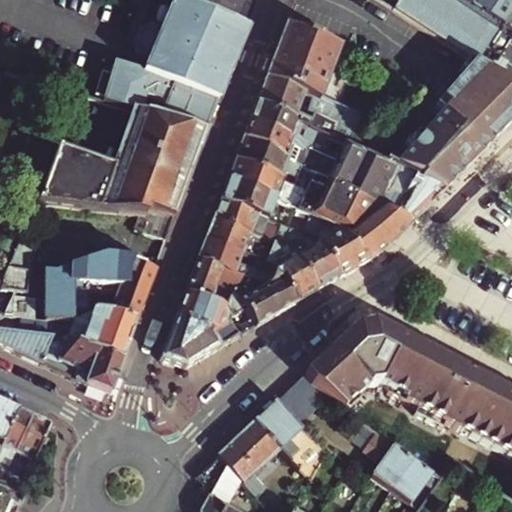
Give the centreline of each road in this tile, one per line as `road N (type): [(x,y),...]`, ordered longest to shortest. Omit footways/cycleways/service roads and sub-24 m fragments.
road 1 (tertiary): [(277,0),(146,344),(117,444)]
road 2 (tertiary): [(164,473),(193,432),(267,362),(411,254),(511,156)]
road 3 (residential): [(0,378),(74,414),(99,452)]
